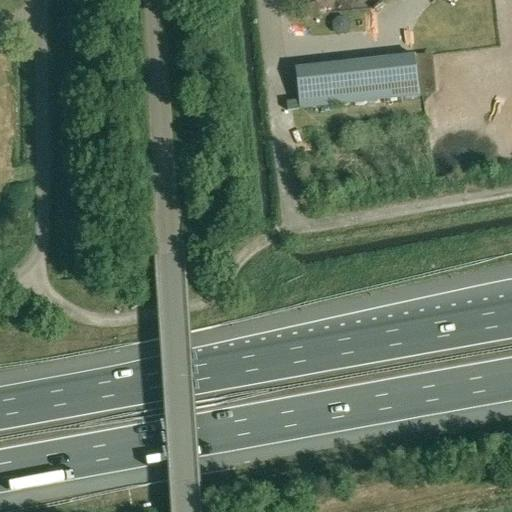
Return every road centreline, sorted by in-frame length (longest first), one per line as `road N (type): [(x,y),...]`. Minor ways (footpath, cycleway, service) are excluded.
road 1 (unclassified): [(32,275),(74,314),(153,315),(198,305),(255,245),(279,233),(511,196)]
road 2 (motorway): [(0,471),(511,381)]
road 3 (motorway): [(511,318),(0,406)]
road 4 (unclassified): [(187,511),(154,0)]
road 5 (unclassified): [(32,275),(43,242),(37,0)]
